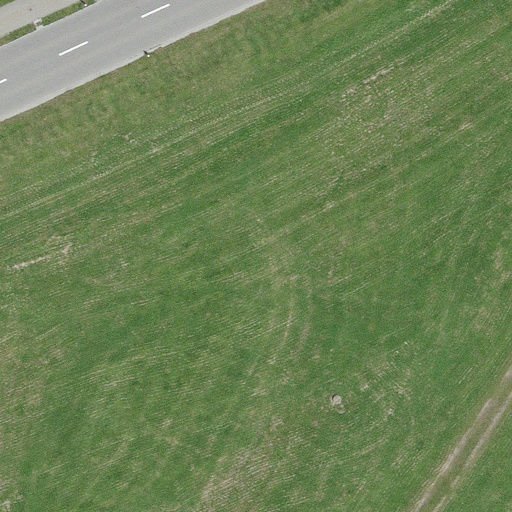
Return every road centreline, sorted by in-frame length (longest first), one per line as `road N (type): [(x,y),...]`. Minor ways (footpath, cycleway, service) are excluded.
road 1 (primary): [(180,0),(0,84)]
road 2 (track): [(511,370),(420,511)]
